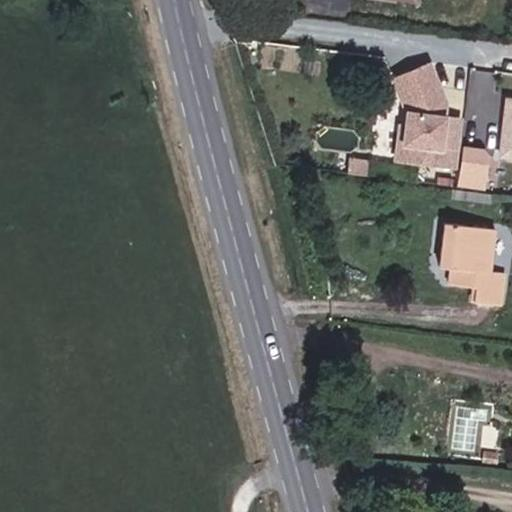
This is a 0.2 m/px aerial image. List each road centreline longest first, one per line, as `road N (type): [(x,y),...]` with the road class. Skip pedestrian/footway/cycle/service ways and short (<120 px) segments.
road 1 (primary): [(173,0),(309,511)]
road 2 (unknown): [(177,15),(511,47)]
